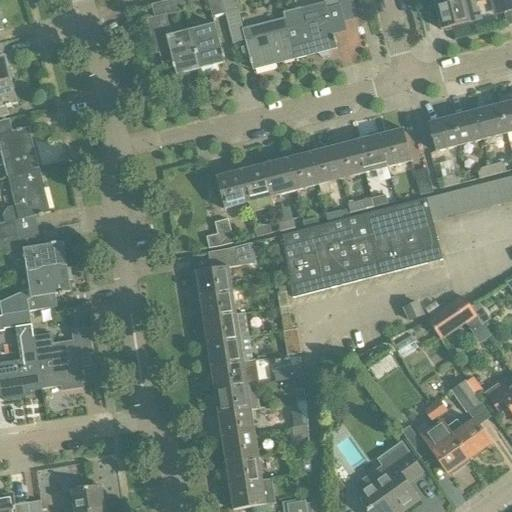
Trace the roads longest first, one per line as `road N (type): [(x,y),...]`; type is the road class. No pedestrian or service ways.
road 1 (residential): [(117,149),(407,80)]
road 2 (tertiary): [(148,422),(111,173),(117,149)]
road 3 (tertiary): [(117,149),(84,0)]
road 4 (residential): [(148,422),(0,446)]
